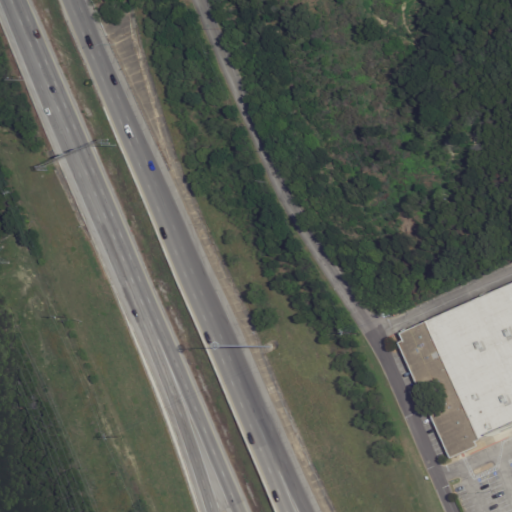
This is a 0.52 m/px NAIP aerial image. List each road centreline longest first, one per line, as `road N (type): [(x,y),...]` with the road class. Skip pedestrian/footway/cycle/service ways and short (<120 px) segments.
road 1 (residential): [(374,335),(295,212),(199,0)]
road 2 (motorway): [(194,277),(76,0)]
road 3 (motorway): [(114,240),(237,511)]
road 4 (motorway): [(114,240),(210,511)]
road 5 (motorway): [(305,511),(194,277)]
road 6 (motorway): [(287,511),(194,277)]
road 7 (motorway): [(48,82),(114,240)]
